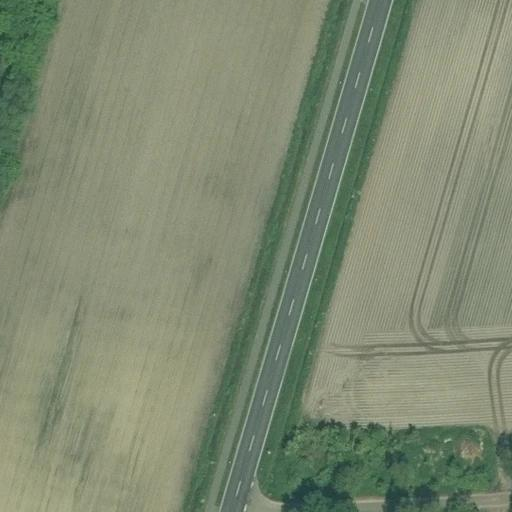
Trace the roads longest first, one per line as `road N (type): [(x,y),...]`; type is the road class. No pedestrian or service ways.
road 1 (tertiary): [(233,511),(381,0)]
road 2 (residential): [(511,500),(332,511)]
